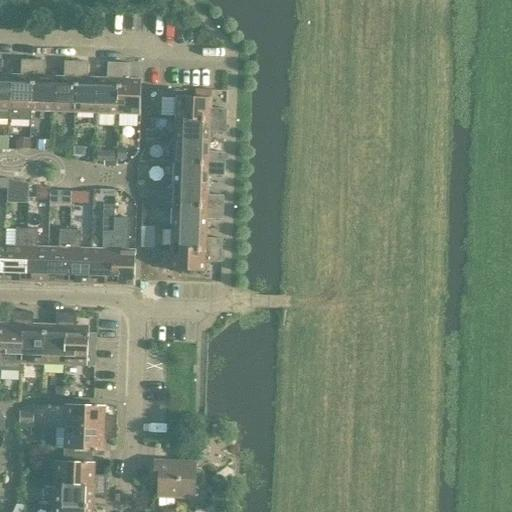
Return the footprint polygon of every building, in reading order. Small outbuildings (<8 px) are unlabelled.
[(0,60),(0,119),(10,120),(12,75),(2,75),(3,60),(0,60)] [(12,75),(10,120),(31,121),(31,112),(32,112),(34,61),(22,61),(22,76),(12,75)] [(34,61),(32,112),(53,112),(55,77),(45,76),(45,62),(34,61)] [(55,77),(53,112),(74,113),(77,63),(65,63),(65,77),(55,77)] [(77,63),(74,113),(96,114),(98,78),(88,78),(88,63),(77,63)] [(98,78),(96,114),(118,115),(120,65),(108,64),(108,79),(98,78)] [(120,65),(118,115),(140,115),(141,80),(131,80),(131,65),(120,65)] [(177,98),(176,121),(226,123),(227,110),(211,109),(212,91),(196,90),(196,99),(177,98)] [(176,121),(175,142),(210,143),(210,133),(226,133),(226,123),(176,121)] [(175,142),(174,164),(225,165),(225,153),(209,152),(210,143),(175,142)] [(97,163),(114,163),(114,153),(97,152),(97,163)] [(174,164),(174,185),(208,187),(208,176),(224,177),(225,165),(174,164)] [(8,195),(19,196),(19,182),(8,182),(8,195)] [(174,185),(173,207),(223,209),(224,196),(208,196),(208,187),(174,185)] [(173,207),(172,229),(206,230),(207,219),(223,220),(223,209),(173,207)] [(91,250),(90,285),(111,286),(114,219),(113,233),(104,233),(103,251),(91,250)] [(114,219),(111,286),(134,286),(135,252),(128,252),(129,220),(114,219)] [(172,229),(171,250),(222,252),(222,240),(206,239),(206,230),(172,229)] [(5,247),(4,282),(24,282),(27,230),(17,230),(17,247),(5,247)] [(27,230),(24,282),(47,283),(48,249),(37,248),(38,230),(27,230)] [(48,249),(47,283),(68,284),(70,231),(60,231),(60,249),(48,249)] [(70,231),(68,284),(90,285),(91,250),(80,250),(81,232),(70,231)] [(141,233),(141,248),(148,248),(149,233),(141,233)] [(205,262),(221,263),(222,252),(171,250),(171,272),(205,273),(205,262)] [(1,327),(0,362),(0,370),(21,371),(21,364),(23,314),(13,313),(12,328),(1,327)] [(23,314),(21,364),(44,364),(45,329),(33,328),(33,314),(23,314)] [(45,329),(44,364),(65,365),(67,315),(56,315),(56,329),(45,329)] [(67,315),(65,365),(95,366),(96,336),(88,336),(88,331),(76,331),(76,315),(67,315)] [(66,405),(66,427),(116,429),(117,416),(102,415),(102,406),(66,405)] [(19,424),(33,425),(33,411),(20,411),(20,414),(19,424)] [(66,427),(65,449),(92,450),(101,450),(101,438),(116,438),(116,429),(66,427)] [(182,459),(198,460),(198,447),(183,447),(182,459)] [(56,462),(55,484),(105,486),(105,475),(91,474),(92,450),(65,449),(65,462),(56,462)] [(193,498),(194,487),(199,487),(203,483),(204,473),(199,469),(195,468),(195,465),(155,463),(154,479),(157,479),(157,497),(193,498)] [(55,484),(54,506),(90,507),(90,494),(105,495),(105,486),(55,484)]
